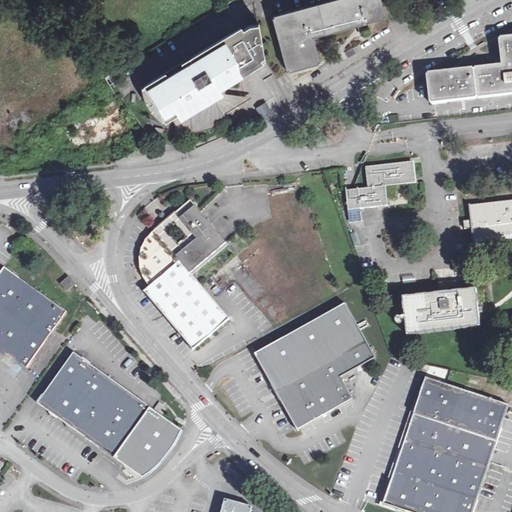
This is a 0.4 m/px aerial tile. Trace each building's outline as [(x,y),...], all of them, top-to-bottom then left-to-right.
[(285,70),(287,69),(287,71),(317,63),(316,62),(318,61),(311,38),(382,18),(381,17),(383,16),(378,0),(331,0),(272,16),(273,18),(271,18),(285,70)] [(240,28),(145,87),(165,121),(172,117),(178,127),(176,133),(180,133),(191,132),(202,130),(212,128),(223,123),(224,115),(249,98),(225,95),(225,89),(224,84),(261,61),(260,59),(264,57),(258,24),(249,26),(242,31),(240,28)] [(502,66),(427,74),(431,101),(511,92),(511,38),(499,40),(501,58),(502,66)] [(256,106),(260,118),(270,115),(266,103),(256,106)] [(368,186),(359,187),(361,207),(386,204),(383,184),(413,181),(411,161),(365,167),(368,186)] [(361,207),(359,187),(344,189),(346,209),(361,207)] [(226,241),(190,199),(157,227),(151,234),(145,241),(142,251),(141,261),(142,272),(145,276),(149,282),(151,286),(146,290),(195,348),(220,326),(230,318),(191,271),(226,241)] [(461,219),(461,225),(468,225),(471,242),(511,236),(511,200),(466,206),(467,218),(461,219)] [(0,339),(35,291),(5,270),(0,276),(0,339)] [(76,286),(69,278),(61,284),(69,292),(70,291),(76,286)] [(435,282),(437,292),(454,290),(452,280),(435,282)] [(437,292),(403,296),(408,334),(477,325),(475,311),(479,311),(479,306),(475,306),(472,288),(437,292)] [(35,291),(0,339),(0,349),(11,357),(26,367),(65,312),(35,291)] [(262,365),(268,377),(355,329),(342,305),(255,352),(262,365)] [(277,393),(285,407),(337,379),(372,359),(355,329),(268,377),(277,393)] [(63,423),(100,372),(74,354),(38,405),(50,413),(63,423)] [(75,432),(89,441),(125,390),(100,372),(63,423),(75,432)] [(421,392),(416,408),(498,439),(510,407),(427,377),(421,392)] [(349,401),(337,379),(285,407),(291,419),(297,429),(349,401)] [(112,457),(149,407),(125,390),(89,441),(103,452),(112,457)] [(164,460),(167,458),(169,454),(171,451),(172,450),(174,446),(176,443),(178,439),(179,437),(181,434),(182,431),(149,407),(112,457),(118,461),(135,474),(143,479),(146,476),(149,474),(152,472),(155,470),(157,468),(160,465),(162,463),(164,460)] [(404,439),(487,470),(498,439),(416,408),(409,424),(404,439)] [(487,470),(404,439),(396,461),(393,470),(476,501),(487,470)] [(471,511),(476,501),(393,470),(391,478),(382,501),(410,511),(471,511)] [(221,511),(250,511),(251,511),(248,507),(229,501),(224,503),(221,511)]
